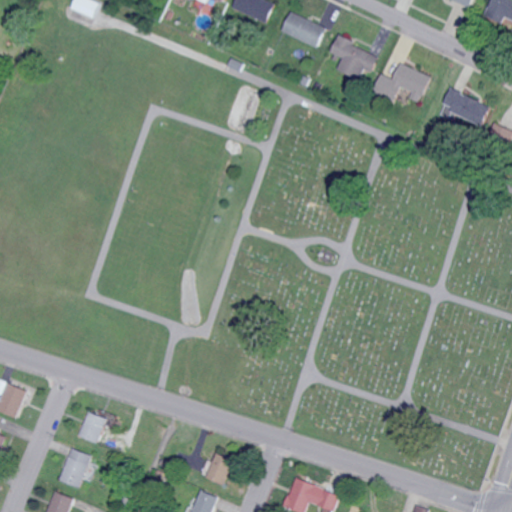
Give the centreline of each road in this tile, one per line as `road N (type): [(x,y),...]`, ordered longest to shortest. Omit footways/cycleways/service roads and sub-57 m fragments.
road 1 (residential): [(494,511),(0,348)]
road 2 (residential): [(511,75),(356,0)]
road 3 (residential): [(7,511),(68,370)]
